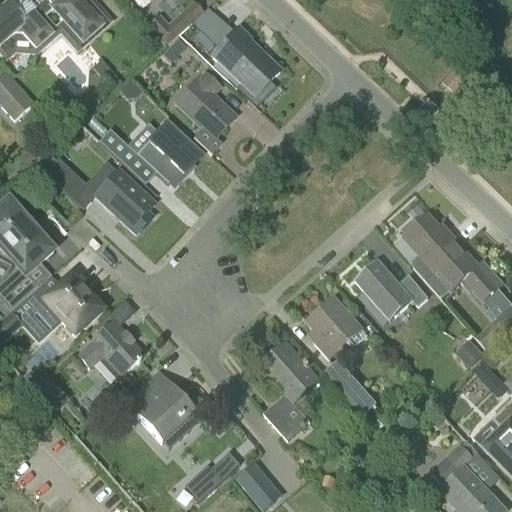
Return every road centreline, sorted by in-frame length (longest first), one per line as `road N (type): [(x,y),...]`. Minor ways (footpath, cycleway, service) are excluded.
road 1 (residential): [(430,155),(211,359)]
road 2 (residential): [(149,295),(350,78)]
